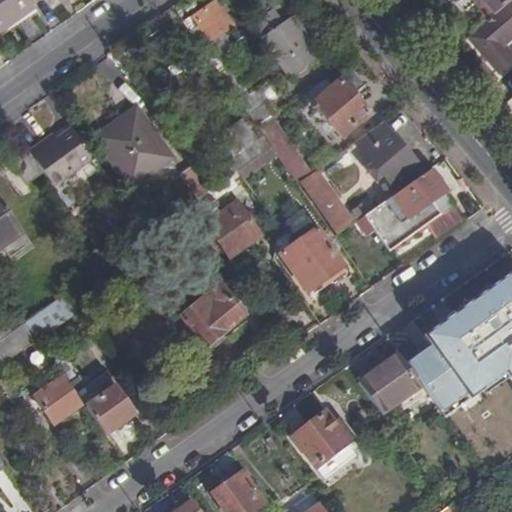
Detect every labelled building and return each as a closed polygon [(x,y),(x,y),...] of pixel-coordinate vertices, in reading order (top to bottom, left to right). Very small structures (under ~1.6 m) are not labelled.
[(0,0),(0,32),(34,8),(28,0),(0,0)] [(511,0),(482,0),(484,1),(494,12),(465,39),(497,75),(511,61),(511,58),(500,46),(511,35),(511,0)] [(198,26),(191,32),(201,46),(212,38),(226,58),(235,52),(222,32),(231,25),(215,3),(193,18),(198,26)] [(321,57),(293,16),(262,38),(291,78),(321,57)] [(193,18),(185,24),(191,32),(198,26),(193,18)] [(234,77),(227,82),(241,102),(248,97),(234,77)] [(340,81),(315,103),(344,136),(369,114),(340,81)] [(271,118),(276,114),(267,101),(274,96),(265,85),(248,97),(241,102),(258,127),(271,118)] [(136,109),(120,121),(122,124),(98,142),(130,187),(171,159),(136,109)] [(271,118),(258,127),(261,131),(265,135),(273,147),(279,155),(291,147),(271,118)] [(234,157),(235,156),(259,140),(244,119),(220,137),(234,157)] [(122,124),(120,121),(95,138),(98,142),(122,124)] [(426,173),(383,124),(356,143),(400,192),(426,173)] [(58,140),(46,148),(42,143),(29,153),(43,173),(54,188),(95,159),(73,129),(58,140)] [(54,135),(42,143),(46,148),(58,140),(54,135)] [(273,147),(265,135),(259,140),(235,156),(243,168),(273,147)] [(311,174),(291,147),(279,155),(299,183),(311,174)] [(29,153),(26,149),(9,162),(26,185),(43,173),(29,153)] [(195,168),(210,191),(221,184),(205,161),(195,168)] [(195,168),(194,166),(181,175),(198,200),(210,191),(195,168)] [(299,183),(336,237),(364,218),(366,216),(360,206),(348,215),(317,170),(311,174),(299,183)] [(366,216),(364,218),(389,252),(440,215),(431,201),(446,190),(433,173),(395,200),(393,197),(366,216)] [(456,203),(446,190),(431,201),(440,215),(456,203)] [(211,194),(172,221),(180,234),(219,206),(211,194)] [(130,208),(149,234),(161,226),(142,199),(130,208)] [(0,241),(19,228),(0,201),(0,241)] [(121,204),(110,212),(118,222),(129,215),(121,204)] [(238,204),(208,225),(231,257),(260,236),(238,204)] [(317,229),(281,255),(308,292),(344,266),(317,229)] [(98,271),(107,264),(97,250),(88,257),(98,271)] [(511,275),(423,337),(432,347),(405,366),(444,416),(505,376),(511,384),(511,275)] [(182,317),(206,348),(209,345),(212,349),(222,340),(219,337),(244,316),(220,286),(182,317)] [(37,338),(78,310),(67,293),(27,322),(37,338)] [(16,330),(27,322),(19,312),(14,316),(18,321),(13,325),(16,330)] [(0,341),(0,364),(37,338),(27,322),(16,330),(12,334),(0,341)] [(6,325),(0,329),(0,341),(12,334),(6,325)] [(42,354),(34,360),(43,372),(51,367),(42,354)] [(396,356),(356,383),(378,414),(417,386),(396,356)] [(64,376),(69,384),(76,394),(87,387),(79,377),(77,378),(63,358),(55,364),(64,376)] [(82,404),(105,435),(132,415),(104,374),(87,387),(76,394),(82,404)] [(69,384),(64,376),(36,397),(55,424),(82,404),(76,394),(69,384)] [(417,386),(378,414),(385,422),(423,394),(417,386)] [(330,408),(323,413),(331,423),(338,419),(330,408)] [(331,423),(323,413),(292,437),(315,467),(353,439),(338,419),(331,423)] [(511,417),(466,441),(481,470),(511,454),(511,417)] [(252,511),(259,507),(237,476),(212,494),(225,511),(252,511)] [(196,511),(190,503),(176,511),(196,511)]
